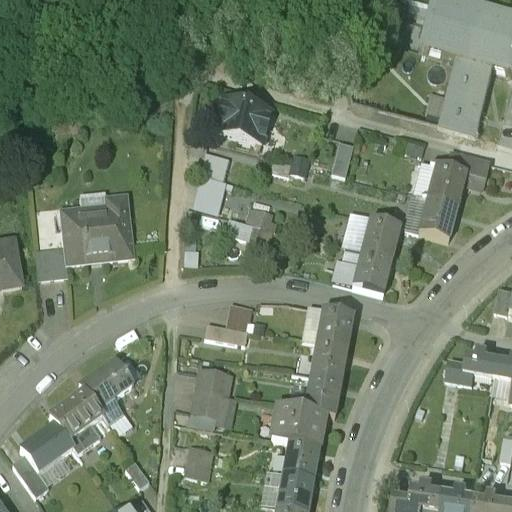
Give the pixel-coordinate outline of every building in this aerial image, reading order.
[(511,24),(430,4),(416,55),(454,64),(491,74),(511,79),(511,24)] [(491,74),(454,64),(437,130),(474,139),(491,74)] [(268,119),(221,107),(214,138),(260,149),(268,119)] [(352,152),(338,149),(330,179),(344,183),(352,152)] [(205,156),(199,179),(223,185),(229,163),(205,156)] [(487,168),(448,158),(444,173),(434,171),(426,204),(456,212),(462,188),(468,190),(471,180),(483,183),(487,168)] [(308,164),(293,160),(290,169),(306,173),(308,164)] [(306,173),(290,169),(288,179),(303,183),(306,173)] [(106,219),(60,224),(64,258),(65,273),(131,266),(125,204),(105,206),(106,219)] [(456,212),(426,204),(417,238),(448,246),(456,212)] [(268,226),(246,221),(244,230),(266,235),(268,226)] [(398,233),(368,225),(360,259),(390,267),(398,233)] [(244,230),(227,226),(223,242),(247,248),(248,241),(264,245),(266,235),(244,230)] [(0,296),(21,293),(13,247),(0,249),(0,296)] [(64,258),(33,261),(36,287),(65,284),(64,273),(65,273),(64,258)] [(390,267),(360,259),(351,293),(381,301),(390,267)] [(250,316),(228,312),(224,333),(246,338),(250,316)] [(352,321),(321,316),(315,350),(345,355),(352,321)] [(224,333),(205,330),(202,346),(244,353),(246,338),(224,333)] [(144,344),(128,352),(133,362),(149,354),(144,344)] [(345,355),(315,350),(309,383),(339,389),(345,355)] [(486,354),(478,352),(476,361),(467,359),(464,378),(494,383),(497,364),(485,362),(486,354)] [(511,358),(510,366),(497,364),(494,383),(511,386),(511,358)] [(114,367),(79,392),(84,398),(101,422),(108,431),(123,420),(111,405),(131,391),(114,367)] [(228,381),(199,375),(195,398),(198,398),(224,403),(228,381)] [(339,389),(309,383),(302,417),(324,421),(333,423),(339,389)] [(84,398),(49,423),(54,430),(72,454),(76,460),(99,444),(89,430),(101,422),(84,398)] [(224,403),(198,398),(195,414),(227,419),(229,404),(224,403)] [(302,417),(276,413),(270,446),(287,450),(318,455),(324,421),(302,417)] [(54,430),(19,455),(24,462),(37,480),(72,454),(54,430)] [(511,464),(511,442),(504,441),(501,464),(511,464)] [(318,455),(287,450),(281,483),(312,489),(318,455)] [(205,459),(189,456),(187,466),(203,469),(205,459)] [(24,462),(12,471),(35,504),(47,495),(37,480),(24,462)] [(203,469),(187,466),(185,475),(201,478),(203,469)] [(148,487),(134,468),(125,475),(139,494),(148,487)] [(307,511),(312,489),(281,483),(276,511),(307,511)] [(431,489),(422,488),(420,495),(412,493),(410,503),(393,500),(390,511),(440,511),(442,498),(430,496),(431,489)] [(455,500),(442,498),(440,511),(471,511),(473,503),(465,501),(466,494),(456,493),(455,500)] [(486,505),(473,503),(471,511),(502,511),(503,507),(495,506),(496,499),(487,497),(486,505)]
